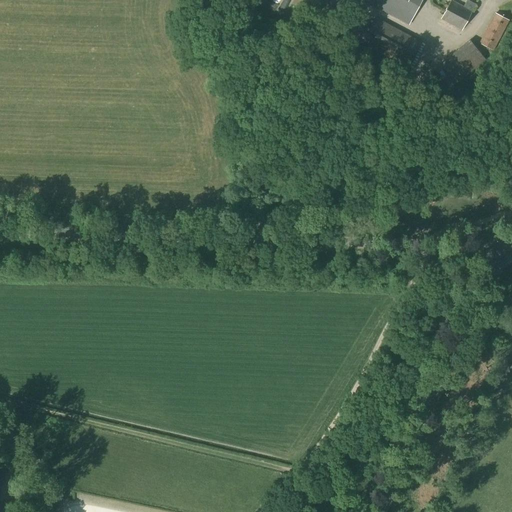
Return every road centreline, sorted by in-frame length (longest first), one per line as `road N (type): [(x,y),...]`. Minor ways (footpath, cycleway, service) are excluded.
road 1 (tertiary): [(500,248),(0,233)]
road 2 (tertiary): [(380,511),(500,248)]
